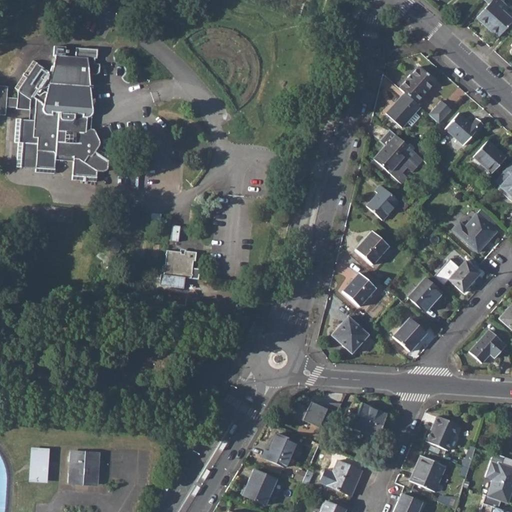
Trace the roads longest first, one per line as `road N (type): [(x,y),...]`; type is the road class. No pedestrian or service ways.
road 1 (residential): [(380,0),(303,294),(282,339)]
road 2 (residential): [(422,384),(437,352),(499,283),(507,258)]
road 3 (residential): [(194,511),(272,381)]
road 4 (residential): [(399,0),(511,102)]
road 5 (residential): [(422,384),(371,504)]
